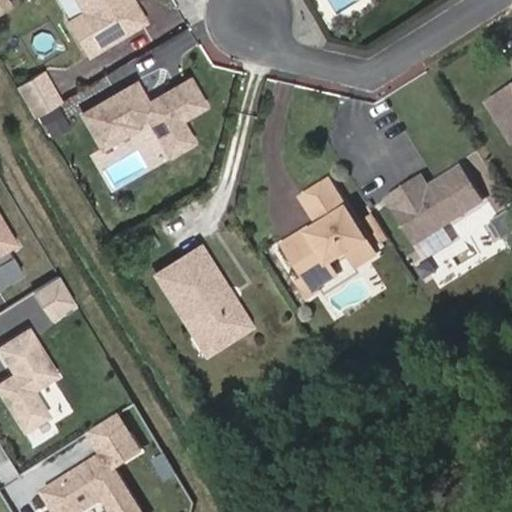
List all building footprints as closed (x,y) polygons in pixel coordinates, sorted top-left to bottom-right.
[(136,0),(80,0),(86,9),(73,17),(91,49),(101,43),(99,40),(104,38),(105,40),(146,16),(136,0)] [(37,111),(61,97),(43,66),(19,81),(37,111)] [(136,75),(82,107),(103,142),(137,121),(135,118),(148,111),(171,149),(195,134),(182,112),(206,97),(190,70),(173,80),(175,83),(150,98),(136,75)] [(511,85),(487,100),(511,140),(511,139),(511,85)] [(384,196),(413,241),(479,199),(457,165),(432,181),(435,186),(428,189),(425,186),(418,175),(384,196)] [(432,181),(425,186),(428,189),(435,186),(432,181)] [(366,276),(384,264),(338,193),(313,211),(330,238),(295,259),(314,290),(309,293),(315,306),(325,299),(317,290),(357,264),(366,276)] [(381,235),(386,232),(371,209),(366,212),(381,235)] [(15,244),(0,217),(0,287),(23,274),(7,248),(15,244)] [(193,344),(242,316),(194,234),(149,260),(185,321),(181,323),(193,344)] [(39,288),(56,319),(83,304),(65,273),(39,288)] [(39,330),(55,323),(40,292),(0,311),(0,340),(36,323),(39,330)] [(57,375),(29,329),(0,347),(0,349),(16,376),(0,385),(0,390),(25,430),(49,415),(33,390),(57,375)] [(141,511),(113,467),(140,450),(117,414),(90,431),(104,454),(44,491),(56,511),(77,511),(104,496),(113,511),(141,511)]
